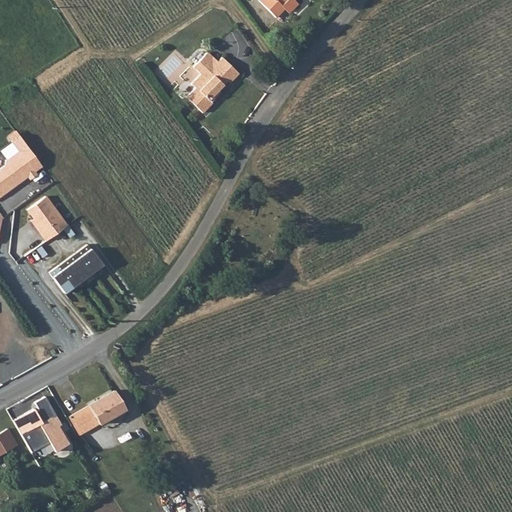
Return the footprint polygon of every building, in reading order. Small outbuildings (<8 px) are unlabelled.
[(257,0),(255,1),(271,21),(281,13),(278,9),(290,0),(257,0)] [(213,61),(203,51),(189,65),(196,73),(188,81),(192,86),(182,95),(199,111),(208,102),(204,98),(208,95),(210,97),(215,92),(214,89),(224,79),(226,81),(234,73),(218,57),(213,61)] [(3,167),(0,168),(0,196),(39,168),(17,136),(0,148),(0,154),(3,160),(3,167)] [(32,232),(39,240),(60,225),(38,195),(20,209),(27,218),(35,230),(32,232)] [(35,230),(27,218),(24,220),(32,232),(35,230)] [(42,272),(57,292),(95,264),(80,244),(42,272)] [(70,418),(81,436),(126,410),(115,391),(70,418)] [(12,420),(29,452),(46,443),(52,453),(67,443),(44,396),(33,402),(36,407),(12,420)] [(14,429),(10,431),(19,447),(23,445),(14,429)] [(0,450),(3,456),(19,447),(10,431),(0,436),(0,450)]
